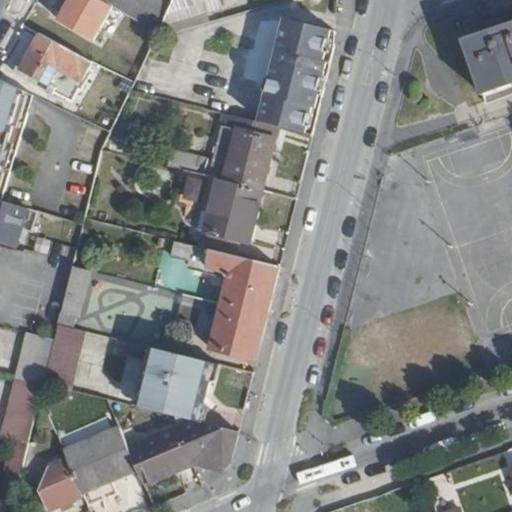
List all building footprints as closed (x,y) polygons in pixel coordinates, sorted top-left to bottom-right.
[(60,0),(53,14),(96,37),(113,6),(102,0),(60,0)] [(102,0),(113,6),(160,31),(162,26),(173,3),(167,0),(102,0)] [(174,0),(173,3),(162,26),(220,10),(217,0),(174,0)] [(291,19),(265,124),(281,128),(313,137),(335,52),(335,30),(291,19)] [(511,25),(467,41),(486,97),(511,88),(511,25)] [(41,33),(22,67),(52,82),(60,67),(83,79),(93,60),(41,33)] [(0,141),(18,148),(34,94),(0,78),(0,141)] [(511,88),(486,97),(489,107),(511,98),(511,88)] [(511,98),(489,107),(492,115),(511,108),(511,98)] [(221,129),(209,177),(220,180),(225,181),(264,192),(281,128),(265,124),(261,124),(241,118),(225,114),(221,129)] [(0,201),(2,202),(18,148),(0,141),(0,201)] [(177,151),(174,163),(208,170),(211,158),(177,151)] [(220,180),(207,233),(251,244),(264,192),(225,181),(220,180)] [(0,201),(0,240),(26,247),(36,212),(2,202),(0,201)] [(190,269),(230,279),(223,305),(268,316),(280,267),(175,241),(171,258),(191,262),(190,269)] [(223,305),(212,350),(256,361),(268,316),(223,305)] [(57,340),(47,384),(72,390),(86,332),(61,327),(57,340)] [(33,334),(22,380),(47,384),(57,340),(33,334)] [(156,350),(141,408),(200,423),(201,422),(206,403),(200,398),(191,396),(194,384),(203,386),(211,383),(215,364),(156,350)] [(22,380),(8,440),(17,441),(33,443),(44,397),(47,384),(22,380)] [(194,384),(191,396),(200,398),(206,403),(211,383),(203,386),(194,384)] [(45,409),(39,434),(58,428),(49,408),(45,409)] [(200,423),(135,452),(143,470),(149,483),(194,462),(225,474),(234,464),(241,433),(238,433),(200,423)] [(17,441),(2,499),(19,500),(33,443),(17,441)] [(75,467),(87,495),(143,470),(135,452),(130,443),(75,467)] [(53,466),(44,491),(53,511),(87,496),(87,495),(75,467),(71,459),(53,466)] [(437,511),(461,511),(459,503),(437,509),(437,511)]
